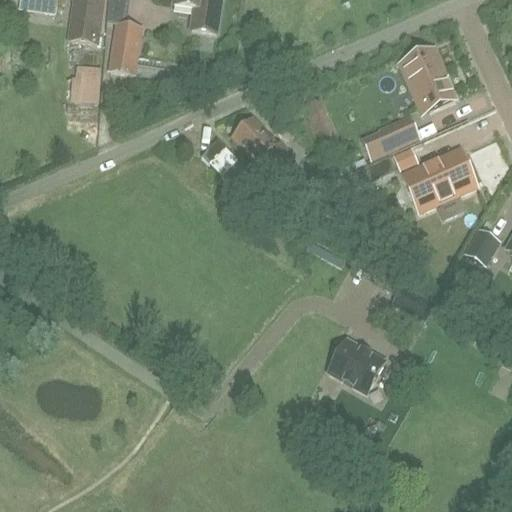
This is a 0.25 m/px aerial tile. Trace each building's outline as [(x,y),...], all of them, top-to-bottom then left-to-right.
[(28,0),(26,15),(54,19),(57,0),(28,0)] [(106,0),(73,0),(66,46),(99,51),(106,0)] [(127,17),(128,0),(110,0),(108,15),(127,17)] [(221,0),(175,0),(174,10),(193,12),(190,34),(216,38),(221,0)] [(141,32),(117,29),(110,77),(133,80),(141,32)] [(399,68),(409,91),(417,109),(419,113),(422,120),(429,116),(455,105),(443,78),(439,70),(442,69),(434,53),(399,68)] [(101,72),(76,70),(76,82),(71,82),(70,106),(98,108),(101,72)] [(321,157),(342,148),(322,101),(302,109),(321,157)] [(294,161),(280,146),(278,148),(253,123),(233,142),(258,168),(260,166),(273,180),(282,171),(283,172),(294,161)] [(380,136),(381,138),(363,146),(371,164),(398,152),(418,143),(409,123),(380,136)] [(394,157),(397,170),(417,165),(414,152),(394,157)] [(402,181),(418,217),(477,192),(460,155),(402,181)] [(381,173),(394,168),(391,161),(338,181),(343,194),(383,178),(381,173)] [(337,229),(332,221),(338,218),(330,202),(317,173),(293,184),(307,212),(311,210),(321,228),(323,227),(327,233),(329,232),(330,234),(337,229)] [(479,236),(466,259),(485,270),(499,247),(479,236)] [(434,309),(403,291),(392,309),(424,327),(434,309)] [(366,398),(385,366),(346,345),(328,377),(366,398)]
